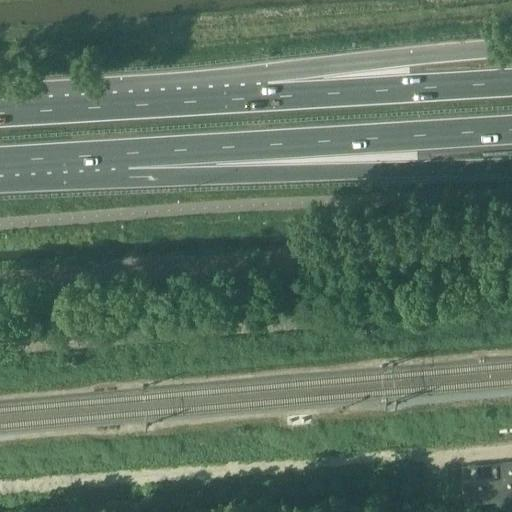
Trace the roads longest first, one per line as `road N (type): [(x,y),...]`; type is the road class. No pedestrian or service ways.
road 1 (track): [(511,451),(0,486)]
road 2 (track): [(0,279),(511,249)]
road 3 (motorway): [(125,154),(383,173),(511,168)]
road 4 (motorway): [(125,154),(511,130)]
road 5 (motorway): [(263,97),(0,114)]
road 6 (motorway): [(511,48),(424,55),(263,97)]
road 7 (motorway): [(511,83),(263,97)]
road 8 (motorway): [(0,161),(125,154)]
